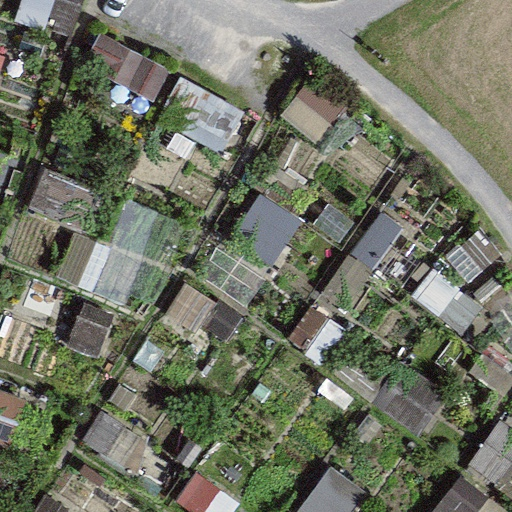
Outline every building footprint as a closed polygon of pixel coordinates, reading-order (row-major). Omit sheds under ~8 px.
[(184,78),(168,112),(231,142),(247,108),(184,78)] [(0,154),(0,193),(12,158),(0,154)] [(84,234),(100,185),(47,168),(20,253),(92,277),(104,240),(84,234)] [(239,244),(288,259),(303,209),(254,194),(239,244)] [(359,251),(330,288),(348,301),(376,265),(359,251)] [(337,461),(300,511),(352,511),(371,485),(337,461)] [(505,511),(509,508),(470,474),(436,511),(505,511)]
